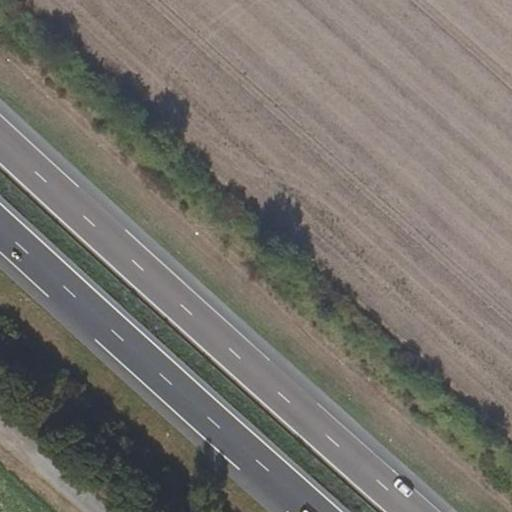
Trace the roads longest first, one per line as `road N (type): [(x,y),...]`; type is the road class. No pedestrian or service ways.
road 1 (trunk): [(412,511),(0,139)]
road 2 (trunk): [(0,229),(317,511)]
